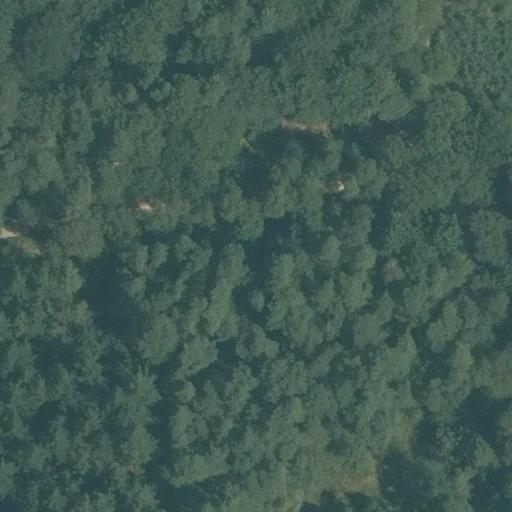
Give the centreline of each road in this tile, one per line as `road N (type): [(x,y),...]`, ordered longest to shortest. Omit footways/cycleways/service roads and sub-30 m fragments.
road 1 (track): [(0,230),(380,183)]
road 2 (track): [(380,183),(511,358)]
road 3 (track): [(341,511),(511,393)]
road 4 (track): [(380,183),(511,165)]
